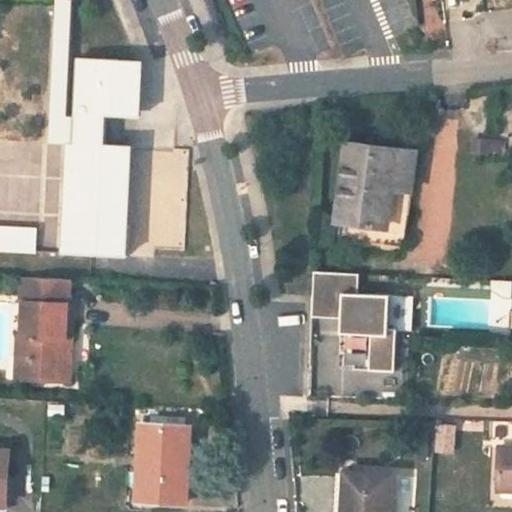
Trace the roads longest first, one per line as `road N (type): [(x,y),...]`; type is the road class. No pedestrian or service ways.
road 1 (residential): [(262,511),(222,188),(199,96)]
road 2 (residential): [(511,65),(199,96)]
road 3 (unknown): [(511,30),(475,34),(461,46),(423,262)]
